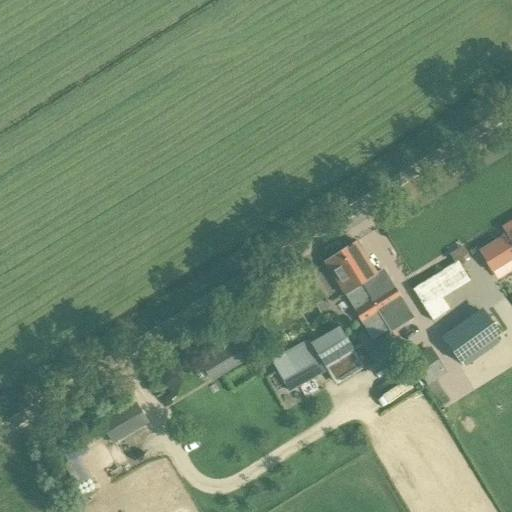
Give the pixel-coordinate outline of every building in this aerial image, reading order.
[(511,244),(511,222),(502,228),(511,244)] [(491,273),(511,260),(511,246),(505,235),(478,251),(491,273)] [(413,319),(400,298),(383,270),(377,274),(357,242),(355,243),(341,252),(389,329),(392,333),(409,322),(413,319)] [(461,249),(448,257),(452,265),(465,257),(461,249)] [(345,296),(346,296),(346,295),(355,309),(354,310),(372,340),(389,329),(341,252),(324,262),(345,296)] [(458,262),(413,290),(433,322),(450,311),(442,298),(470,281),(458,262)] [(500,335),(485,315),(446,343),(460,363),(500,335)] [(363,370),(339,328),(310,345),(308,341),(271,362),(284,383),(321,362),(335,386),(363,370)] [(218,375),(253,356),(245,340),(202,364),(205,368),(212,364),(218,375)] [(429,348),(409,361),(423,383),(443,371),(429,348)] [(136,404),(102,425),(112,442),(146,421),(136,404)]
